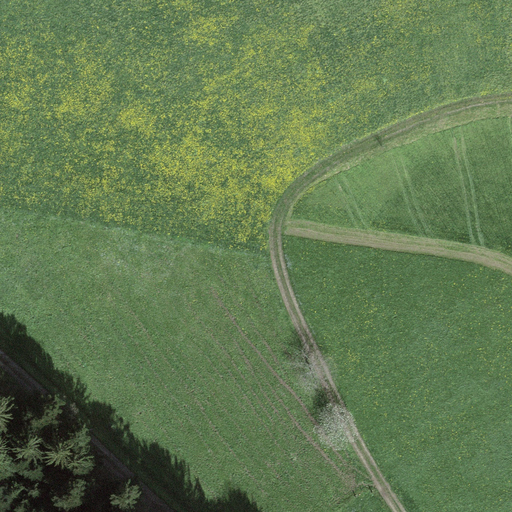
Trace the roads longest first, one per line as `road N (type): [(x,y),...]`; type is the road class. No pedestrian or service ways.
road 1 (track): [(511,96),(417,120),(326,162),(280,203),(276,252),(287,296),(334,400),(399,511)]
road 2 (track): [(0,363),(172,511)]
